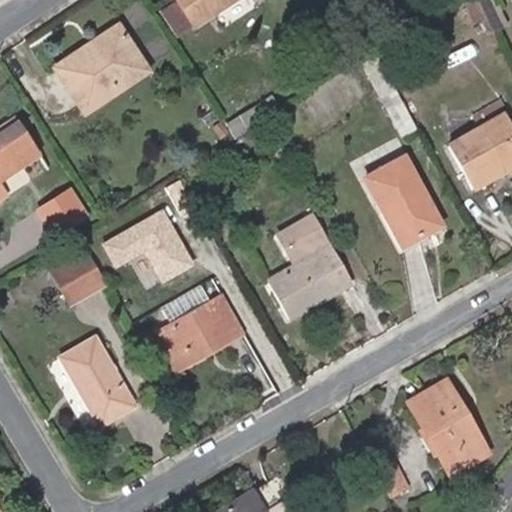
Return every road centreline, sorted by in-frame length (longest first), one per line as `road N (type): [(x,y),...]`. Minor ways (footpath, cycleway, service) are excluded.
road 1 (residential): [(511,283),(117,511)]
road 2 (residential): [(0,392),(72,511)]
